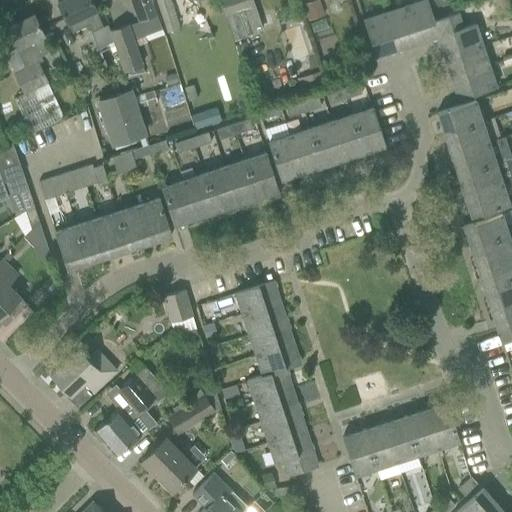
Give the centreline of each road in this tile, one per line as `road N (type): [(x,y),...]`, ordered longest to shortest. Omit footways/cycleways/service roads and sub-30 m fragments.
road 1 (residential): [(399,210),(378,201),(313,221),(295,244),(202,271),(178,260),(136,270),(83,305),(10,377)]
road 2 (residential): [(511,454),(499,447),(470,358),(442,342),(399,210)]
road 3 (residential): [(399,210),(417,179),(418,139),(397,67)]
